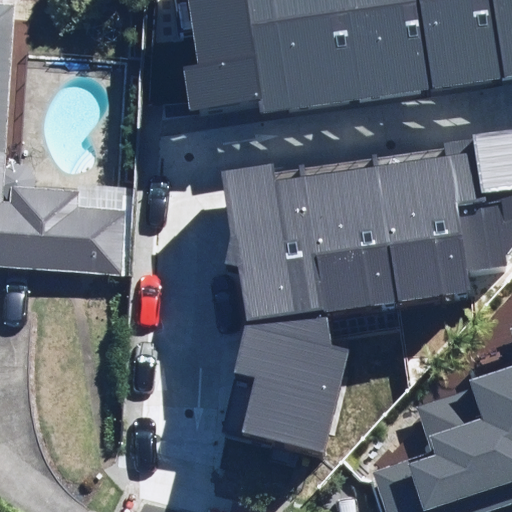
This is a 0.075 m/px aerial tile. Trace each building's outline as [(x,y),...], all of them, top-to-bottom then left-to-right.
[(204,22),(216,103),(511,58),(511,0),(185,0),(189,24),(204,22)] [(130,195),(82,193),(15,191),(22,14),(0,13),(0,269),(127,274),(129,212),(130,195)] [(511,176),(486,195),(511,232),(511,176)] [(441,511),(511,496),(511,382),(476,390),(480,404),(439,413),(451,465),(395,477),(403,511),(441,511)] [(376,511),(370,455),(314,461),(320,511),(376,511)]
